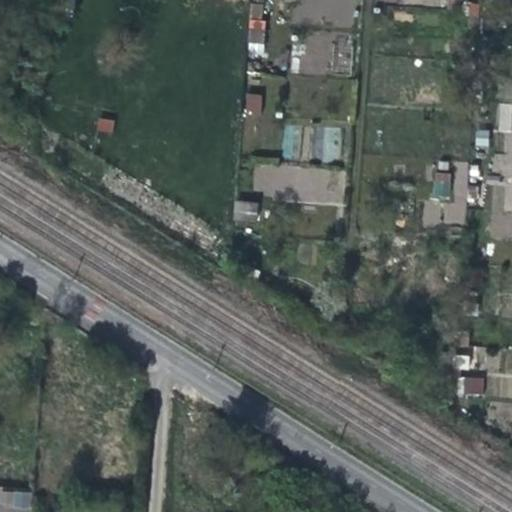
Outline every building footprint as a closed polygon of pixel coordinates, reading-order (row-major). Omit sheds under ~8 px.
[(264,54),(264,4),(249,3),(249,54),(264,54)] [(246,92),(243,113),(259,115),(262,94),(246,92)] [(498,104),(498,131),(510,131),(510,105),(498,104)] [(285,124),(281,157),(298,159),(302,125),(285,124)] [(340,159),(340,127),(314,127),(315,160),(340,159)] [(448,199),(452,175),(434,172),(430,196),(448,199)] [(232,221),(257,222),(258,202),(233,201),(232,221)] [(444,202),(445,224),(466,223),(465,202),(444,202)] [(487,270),(468,268),(466,287),(485,287),(487,270)] [(45,309),(31,307),(28,341),(42,342),(45,309)] [(485,381),(468,381),(467,397),(483,397),(485,381)] [(4,507),(30,504),(28,490),(3,492),(4,507)]
